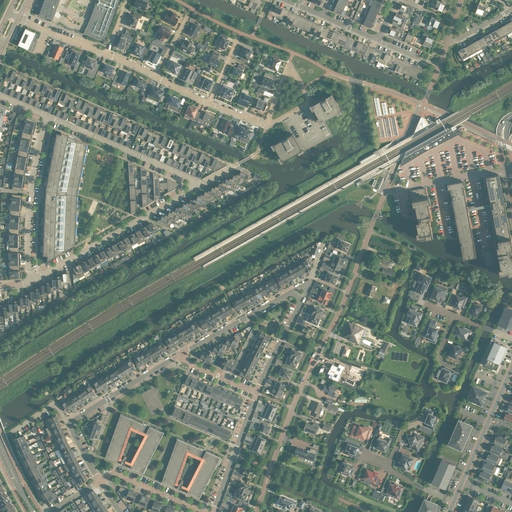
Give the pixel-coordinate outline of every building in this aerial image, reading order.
[(51,20),(51,21),(59,0),(44,0),(38,15),(51,20)] [(96,0),(94,5),(95,5),(86,27),(83,34),(102,41),(102,40),(102,39),(104,39),(104,40),(114,13),(118,4),(117,4),(119,0),(96,0)] [(139,0),(135,0),(133,6),(144,10),(147,3),(148,3),(149,0),(142,0),(142,1),(139,0)] [(255,8),(259,10),(263,0),(254,0),(251,8),(255,9),(255,8)] [(374,1),(372,0),(370,0),(369,4),(380,9),(382,4),(374,1)] [(443,11),(448,1),(445,0),(441,0),(441,2),(437,0),(433,8),(439,10),(439,9),(443,11)] [(336,6),(344,10),(346,5),(338,2),(336,6)] [(276,5),(272,3),(268,13),(275,17),(279,8),(275,6),(275,5),(276,5)] [(479,3),(477,9),(476,13),(486,18),(488,12),(485,11),(487,7),(479,3)] [(380,9),(369,4),(367,9),(377,14),(380,9)] [(398,10),(403,12),(410,15),(413,7),(413,8),(413,7),(406,4),(406,5),(407,5),(406,7),(400,4),(398,10)] [(334,11),(341,15),(344,10),(336,6),(334,11)] [(283,9),(279,8),(275,17),(282,20),(286,9),(283,8),(283,9)] [(289,11),(290,11),(286,9),(282,20),(285,21),(285,22),(288,24),(293,14),(289,12),(289,11)] [(377,14),(367,9),(365,14),(375,18),(377,14)] [(175,17),(176,14),(169,10),(163,20),(174,26),(178,19),(175,17)] [(133,15),(131,14),(127,25),(134,28),(135,27),(136,26),(137,24),(136,23),(138,18),(141,18),(142,15),(134,12),(133,15)] [(396,13),(394,18),(403,22),(406,17),(408,18),(410,15),(403,12),(402,15),(396,13)] [(297,15),(293,14),(288,24),(292,25),(292,24),(296,26),(300,15),(297,14),(297,15)] [(375,18),(365,14),(363,18),(373,23),(375,18)] [(303,17),(300,15),(296,26),(303,29),(306,20),(302,18),(303,17)] [(438,28),(441,22),(437,20),(432,17),(428,25),(434,28),(435,27),(438,28)] [(361,23),(371,28),(373,23),(363,18),(361,23)] [(403,22),(394,18),(392,24),(397,26),(396,29),(402,32),(406,23),(403,22)] [(311,21),(310,21),(306,20),(303,29),(309,32),(314,21),(310,20),(311,21)] [(504,22),(505,25),(502,26),(507,35),(506,34),(511,31),(511,29),(507,20),(504,22)] [(316,23),(317,23),(314,21),(309,32),(313,33),(312,34),(316,36),(320,26),(316,24),(316,23)] [(199,27),(193,23),(188,33),(194,37),(199,27)] [(158,34),(155,41),(161,44),(164,37),(167,39),(167,38),(169,38),(170,36),(169,35),(171,32),(168,31),(168,30),(168,29),(168,27),(163,24),(161,27),(157,34),(158,34)] [(325,27),(324,27),(320,26),(316,36),(319,37),(320,36),(323,38),(328,27),(324,26),(325,27)] [(499,28),(497,26),(494,27),(500,38),(501,38),(500,37),(506,35),(507,35),(502,26),(499,28)] [(331,29),(328,27),(323,38),(330,41),(334,32),(330,30),(330,29),(331,29)] [(392,36),(392,37),(399,40),(399,39),(402,32),(396,29),(390,27),(388,32),(394,35),(393,37),(392,36)] [(491,29),(493,32),(489,33),(494,42),(494,41),(500,38),(494,27),(491,29)] [(25,29),(18,45),(32,52),(37,41),(36,40),(38,35),(25,29)] [(338,33),(334,32),(330,41),(337,44),(341,33),(338,32),(338,33)] [(118,44),(117,46),(118,48),(120,48),(122,48),(123,46),(129,49),(133,37),(127,35),(124,34),(123,33),(121,37),(120,37),(118,44)] [(228,36),(221,33),(219,39),(221,40),(218,47),(220,48),(220,49),(220,50),(221,51),(222,50),(223,50),(223,49),(225,50),(229,40),(227,39),(228,36)] [(344,35),(345,35),(341,33),(337,44),(344,46),(348,38),(344,36),(344,35)] [(422,44),(430,48),(432,42),(431,42),(433,38),(423,33),(421,39),(424,40),(422,44)] [(486,35),(485,33),(482,34),(488,45),(488,44),(494,42),(489,33),(486,35)] [(479,36),(480,39),(477,40),(482,49),(481,48),(488,45),(482,34),(479,36)] [(352,39),(348,38),(344,46),(351,50),(355,39),(352,38),(352,39)] [(358,41),(355,39),(351,50),(358,52),(361,44),(357,42),(358,41)] [(183,42),(179,49),(188,54),(192,47),(191,46),(192,43),(186,40),(185,43),(183,42)] [(474,42),(472,40),(469,42),(475,52),(475,51),(481,49),(482,49),(477,40),(474,42)] [(469,55),(475,52),(469,42),(466,43),(468,46),(464,48),(469,56),(469,55)] [(141,53),(145,55),(148,49),(144,47),(137,43),(137,44),(136,46),(134,45),(132,50),(134,51),(133,53),(132,53),(136,55),(139,56),(140,56),(141,53)] [(366,45),(365,45),(361,44),(358,52),(364,55),(369,45),(365,44),(366,45)] [(58,59),(63,48),(55,45),(50,56),(58,59)] [(372,47),(369,45),(364,55),(371,58),(375,50),(371,48),(371,47),(372,47)] [(240,60),(247,63),(249,59),(248,59),(251,51),(252,51),(244,47),(240,56),(241,57),(240,60)] [(462,58),(469,56),(464,48),(458,51),(459,54),(457,55),(459,61),(463,59),(462,58)] [(380,51),(379,51),(375,50),(371,58),(378,61),(382,51),(379,50),(380,51)] [(67,52),(64,59),(68,60),(67,62),(68,62),(68,63),(68,64),(69,65),(70,65),(71,64),(75,66),(74,67),(77,68),(80,62),(77,61),(80,55),(76,53),(76,52),(75,51),(74,51),(73,51),(72,51),(71,51),(71,53),(67,52)] [(158,54),(158,53),(155,52),(152,51),(148,59),(150,61),(153,63),(153,62),(155,64),(160,55),(158,54)] [(210,57),(208,63),(217,67),(220,61),(217,59),(219,54),(213,51),(211,57),(210,57)] [(386,53),(382,51),(378,61),(385,64),(389,56),(385,54),(385,53),(386,53)] [(273,54),(268,67),(274,70),(274,71),(276,71),(277,71),(278,71),(280,67),(279,67),(281,61),(279,60),(280,57),(273,54)] [(393,57),(389,56),(385,64),(392,67),(396,57),(393,56),(393,57)] [(98,65),(96,64),(95,63),(96,61),(88,57),(85,64),(84,67),(83,68),(89,70),(87,75),(93,77),(98,65)] [(399,59),(400,59),(396,57),(392,67),(395,69),(395,70),(398,72),(403,62),(399,60),(399,59)] [(175,74),(176,74),(181,65),(172,61),(171,62),(170,64),(168,67),(166,70),(169,71),(172,72),(175,74)] [(407,63),(403,62),(398,72),(402,73),(402,72),(406,73),(410,63),(407,62),(407,63)] [(232,71),(231,73),(232,75),(233,75),(234,75),(240,77),(243,71),(245,66),(239,63),(237,68),(234,67),(233,70),(232,71)] [(413,65),(410,63),(406,73),(412,76),(416,68),(412,66),(413,65)] [(105,64),(101,71),(107,74),(106,77),(112,80),(116,71),(113,70),(114,68),(105,64)] [(421,69),(420,69),(416,68),(412,76),(420,80),(424,70),(420,68),(421,69)] [(197,73),(191,70),(191,71),(186,69),(182,78),(189,82),(190,79),(194,80),(197,73)] [(9,70),(5,79),(11,82),(15,72),(15,73),(16,72),(13,70),(12,71),(9,70)] [(123,86),(124,86),(124,84),(125,85),(130,74),(123,71),(120,77),(116,75),(112,83),(117,85),(118,82),(119,82),(118,83),(118,84),(123,86)] [(15,83),(18,85),(18,84),(17,84),(21,75),(19,74),(15,73),(15,72),(11,82),(15,83)] [(273,86),(274,83),(273,83),(274,80),(272,80),(272,77),(271,77),(272,75),(265,73),(261,85),(271,88),(272,86),(273,86)] [(17,84),(18,84),(21,86),(24,88),(24,87),(28,78),(25,77),(21,75),(17,84)] [(205,91),(206,91),(207,90),(208,91),(213,81),(205,78),(202,76),(200,79),(199,81),(198,83),(198,84),(199,84),(199,85),(200,84),(202,85),(201,87),(204,89),(204,90),(204,91),(205,91)] [(133,84),(143,89),(140,94),(144,95),(148,86),(144,85),(146,81),(136,77),(133,84)] [(35,80),(32,79),(31,80),(28,78),(24,87),(30,90),(34,81),(35,80)] [(34,91),(33,92),(37,93),(36,93),(40,83),(38,82),(34,81),(30,90),(34,91)] [(47,86),(44,84),(44,85),(40,83),(36,93),(37,93),(43,95),(47,86)] [(46,97),(49,99),(49,98),(53,89),(51,88),(47,86),(43,95),(46,97)] [(147,98),(158,102),(159,101),(162,102),(164,96),(161,95),(163,91),(160,90),(160,89),(155,87),(154,88),(151,86),(147,98)] [(234,90),(224,86),(220,96),(230,100),(232,95),(234,96),(236,91),(234,90)] [(49,98),(56,101),(60,91),(57,90),(57,91),(53,89),(49,98)] [(62,93),(58,102),(64,105),(68,96),(69,95),(66,94),(65,94),(62,93)] [(242,93),(239,99),(238,99),(236,103),(247,107),(248,104),(251,105),(251,106),(254,99),(251,98),(251,96),(242,93)] [(341,110),(332,94),(326,98),(326,99),(315,105),(323,119),(334,113),(335,114),(336,113),(337,115),(343,112),(341,110)] [(178,105),(181,100),(177,99),(178,98),(173,96),(173,97),(169,95),(164,107),(179,113),(182,107),(178,105)] [(68,107),(71,108),(75,98),(74,98),(72,97),(68,96),(64,105),(68,106),(68,107)] [(255,98),(253,104),(257,105),(255,108),(260,110),(261,109),(262,109),(262,110),(263,110),(264,111),(265,110),(265,109),(265,108),(266,108),(268,103),(267,102),(269,99),(265,97),(264,101),(255,98)] [(81,100),(78,99),(78,100),(75,98),(71,108),(77,110),(81,101),(81,100)] [(88,103),(85,102),(84,103),(81,101),(77,110),(83,113),(87,104),(88,103)] [(87,115),(90,116),(94,107),(93,107),(93,106),(91,105),(91,106),(87,104),(83,113),(87,115)] [(196,109),(197,108),(194,106),(193,108),(192,107),(191,106),(190,106),(189,106),(187,106),(185,109),(187,110),(185,114),(191,116),(190,119),(196,121),(198,114),(195,113),(197,109),(196,109)] [(97,107),(97,108),(94,107),(90,116),(96,119),(100,109),(100,110),(100,109),(97,107)] [(99,120),(102,122),(102,121),(106,112),(104,111),(100,110),(100,109),(96,119),(99,120)] [(110,113),(110,114),(106,112),(102,121),(108,124),(112,115),(113,115),(113,114),(110,113)] [(197,122),(195,125),(200,127),(201,125),(200,125),(201,123),(204,125),(205,120),(211,123),(214,116),(209,114),(209,113),(205,112),(204,115),(200,114),(197,122)] [(119,118),(119,117),(116,116),(116,117),(113,115),(112,115),(108,124),(115,127),(119,118)] [(24,125),(20,124),(20,126),(24,127),(24,126),(35,128),(36,125),(35,124),(36,121),(26,117),(24,125)] [(123,118),(122,119),(119,118),(115,127),(121,130),(125,120),(125,121),(126,120),(123,118)] [(229,126),(230,122),(223,119),(222,121),(218,119),(215,126),(219,128),(219,129),(224,131),(224,132),(230,134),(233,128),(229,126)] [(125,131),(128,133),(128,132),(127,132),(131,123),(129,122),(125,121),(125,120),(121,130),(125,131)] [(134,135),(138,125),(135,124),(135,125),(131,123),(127,132),(128,132),(134,135)] [(24,127),(22,135),(32,137),(33,132),(34,132),(35,128),(24,126),(24,127)] [(140,127),(136,136),(143,139),(147,130),(147,129),(144,128),(144,129),(140,127)] [(237,128),(234,137),(237,138),(238,137),(240,137),(239,140),(247,143),(250,138),(252,138),(253,136),(253,135),(253,133),(251,133),(252,132),(248,130),(249,129),(245,127),(245,129),(241,127),(240,130),(237,128)] [(153,133),(153,132),(151,131),(151,132),(147,130),(143,139),(146,141),(149,142),(153,133)] [(45,188),(45,189),(46,189),(45,199),(44,199),(44,200),(45,200),(42,255),(42,256),(47,256),(47,261),(46,261),(75,245),(76,196),(77,196),(76,196),(76,193),(77,193),(86,144),(87,144),(60,132),(60,133),(61,133),(60,134),(56,133),(56,134),(46,188),(45,188)] [(159,135),(157,134),(153,133),(149,142),(148,144),(154,147),(159,135)] [(16,142),(16,144),(19,145),(20,144),(30,146),(31,142),(30,142),(32,137),(22,135),(20,143),(16,142)] [(163,136),(163,137),(159,135),(154,147),(161,150),(162,147),(166,138),(166,137),(163,136)] [(297,153),(297,152),(300,150),(292,136),(275,145),(280,153),(279,154),(280,156),(278,158),(281,163),(284,161),(283,161),(297,153)] [(172,141),(173,140),(170,139),(169,140),(166,138),(162,147),(168,150),(172,141)] [(178,144),(178,143),(176,142),(176,143),(172,141),(168,150),(171,152),(174,153),(178,144)] [(20,144),(19,145),(18,153),(28,155),(29,150),(30,150),(30,146),(20,144)] [(182,144),(182,145),(178,144),(174,153),(181,156),(185,146),(185,147),(185,146),(182,144)] [(189,147),(188,148),(185,147),(185,146),(181,156),(187,158),(191,149),(192,148),(189,147)] [(190,160),(193,162),(193,161),(197,152),(195,151),(191,149),(187,158),(190,160)] [(201,153),(197,152),(193,161),(200,164),(204,155),(204,154),(201,153)] [(12,160),(12,162),(16,163),(16,162),(27,164),(28,160),(27,159),(28,155),(18,153),(16,161),(12,160)] [(203,165),(203,166),(206,167),(210,157),(208,156),(204,155),(200,164),(203,165)] [(215,171),(227,165),(216,160),(217,159),(214,158),(213,159),(210,157),(206,167),(215,171)] [(16,163),(14,171),(25,172),(25,167),(26,168),(27,164),(16,162),(16,163)] [(128,162),(127,162),(128,162),(129,180),(135,179),(135,171),(140,170),(140,167),(128,162)] [(152,172),(140,167),(140,170),(141,187),(147,187),(147,176),(152,176),(152,172)] [(9,178),(9,180),(13,181),(13,180),(24,181),(25,177),(24,177),(25,172),(14,171),(13,179),(9,178)] [(251,175),(240,171),(239,174),(237,173),(235,176),(244,180),(246,181),(246,180),(248,179),(249,179),(250,177),(251,176),(251,175)] [(159,175),(152,172),(152,176),(153,186),(181,185),(167,179),(167,182),(159,183),(159,175)] [(511,244),(499,174),(484,177),(488,200),(486,200),(487,209),(490,208),(490,210),(499,258),(499,261),(502,274),(511,272),(511,244)] [(239,184),(241,183),(242,183),(243,181),(244,180),(235,176),(233,175),(232,178),(230,177),(228,180),(237,184),(238,185),(239,184)] [(135,179),(129,180),(129,196),(136,195),(141,195),(141,189),(135,189),(135,179)] [(232,188),(233,188),(235,187),(236,186),(237,184),(228,180),(226,179),(224,182),(222,181),(221,184),(230,188),(229,188),(231,189),(232,188)] [(13,180),(13,181),(12,189),(22,190),(23,185),(24,185),(24,181),(13,180)] [(462,181),(449,183),(463,257),(476,255),(462,181)] [(225,192),(226,192),(228,191),(229,190),(229,188),(230,188),(221,184),(219,183),(217,186),(215,185),(214,188),(222,192),(224,193),(225,192)] [(181,185),(153,186),(153,197),(154,200),(160,197),(159,189),(167,189),(167,192),(181,185)] [(147,187),(141,187),(141,189),(141,195),(142,203),(142,207),(154,200),(153,197),(148,197),(147,187)] [(217,196),(219,196),(221,195),(222,194),(222,192),(214,188),(211,187),(210,190),(208,189),(207,192),(215,196),(217,197),(217,196)] [(426,188),(410,191),(419,238),(433,236),(429,219),(427,220),(427,219),(431,218),(431,215),(427,215),(427,214),(430,214),(426,188)] [(210,200),(212,200),(213,199),(214,198),(215,196),(207,192),(204,191),(203,194),(201,193),(200,196),(208,200),(210,201),(210,200)] [(11,194),(11,202),(7,202),(6,204),(10,205),(10,204),(22,205),(22,200),(21,200),(21,195),(11,194)] [(136,195),(129,196),(130,213),(142,207),(142,203),(136,204),(136,195)] [(203,204),(205,204),(206,203),(207,202),(208,200),(200,196),(197,195),(196,198),(194,197),(193,200),(192,201),(201,204),(203,205),(203,204)] [(196,208),(198,208),(199,207),(200,206),(201,204),(192,201),(193,200),(190,199),(189,202),(187,202),(185,204),(185,205),(194,208),(196,209),(196,208)] [(189,212),(190,212),(192,211),(193,210),(194,208),(185,205),(185,204),(183,203),(181,206),(180,206),(178,209),(187,212),(186,213),(188,213),(189,212)] [(10,205),(10,213),(20,213),(20,208),(21,209),(22,205),(10,204),(10,205)] [(186,214),(186,213),(187,212),(178,209),(176,207),(174,211),(172,210),(171,213),(179,216),(179,217),(181,217),(182,216),(183,216),(185,215),(186,214)] [(165,214),(164,217),(172,221),(174,222),(175,221),(176,220),(178,219),(179,218),(179,217),(179,216),(171,213),(168,211),(167,215),(165,214)] [(5,221),(5,223),(9,223),(9,222),(20,222),(21,218),(20,218),(20,213),(10,213),(9,221),(5,221)] [(164,217),(161,216),(160,219),(158,218),(157,221),(167,226),(167,225),(169,224),(170,223),(172,222),(172,221),(164,217)] [(19,226),(20,226),(20,222),(9,222),(9,223),(9,231),(19,231),(19,226)] [(152,224),(151,225),(150,223),(147,225),(144,227),(149,236),(162,228),(152,224)] [(141,228),(141,229),(138,230),(143,239),(149,236),(144,227),(141,228)] [(144,241),(143,239),(138,230),(135,232),(132,234),(137,243),(138,244),(144,241)] [(19,236),(19,231),(9,231),(9,239),(5,239),(5,241),(9,241),(9,240),(20,240),(20,236),(19,236)] [(131,246),(137,243),(132,234),(132,233),(129,235),(129,236),(126,237),(131,246)] [(132,248),(131,246),(126,237),(123,239),(120,241),(125,249),(126,251),(132,248)] [(19,244),(20,244),(20,240),(9,240),(9,241),(9,250),(19,249),(19,244)] [(120,241),(120,240),(117,242),(114,244),(119,253),(125,249),(120,241)] [(350,244),(340,240),(338,245),(339,245),(338,248),(346,251),(346,252),(347,252),(349,247),(350,244)] [(111,246),(108,247),(113,256),(119,253),(114,244),(111,246)] [(105,249),(102,251),(107,260),(113,256),(108,247),(105,249)] [(19,254),(19,249),(9,250),(9,258),(5,258),(5,260),(9,260),(9,259),(20,258),(20,254),(19,254)] [(102,251),(102,250),(99,252),(99,253),(96,254),(101,263),(107,260),(102,251)] [(493,250),(484,252),(487,266),(496,264),(495,262),(499,261),(499,258),(495,259),(493,250)] [(93,256),(90,258),(95,267),(101,263),(96,254),(93,256)] [(344,261),(345,259),(336,255),(335,255),(334,255),(333,255),(333,256),(332,257),(332,256),(332,257),(331,256),(326,254),(324,257),(342,265),(343,263),(344,263),(345,262),(345,261),(344,261)] [(87,260),(84,261),(91,273),(97,269),(95,267),(90,258),(90,257),(87,259),(87,260)] [(313,263),(310,257),(301,261),(301,260),(300,260),(306,271),(311,268),(309,265),(313,263)] [(323,260),(328,262),(330,262),(329,263),(329,264),(329,265),(329,266),(330,266),(331,266),(337,269),(336,270),(337,271),(338,271),(339,271),(339,270),(340,270),(342,265),(324,257),(323,260)] [(19,263),(20,262),(20,258),(9,259),(9,260),(9,268),(19,267),(19,263)] [(389,262),(378,258),(375,264),(384,268),(382,272),(390,275),(393,270),(387,267),(389,262)] [(299,261),(300,262),(296,265),(301,274),(306,271),(300,260),(299,261)] [(81,263),(78,264),(78,265),(83,273),(89,270),(84,261),(81,263)] [(72,271),(73,279),(77,277),(78,279),(84,275),(83,273),(78,265),(78,264),(75,266),(72,268),(72,267),(72,268),(73,270),(72,271)] [(291,267),(291,266),(290,266),(296,277),(301,274),(296,265),(291,267)] [(290,266),(290,268),(286,270),(291,280),(296,277),(290,266)] [(21,277),(21,272),(20,272),(19,267),(9,268),(10,279),(20,278),(20,277),(21,277)] [(282,273),(281,271),(280,272),(286,282),(291,280),(286,270),(282,273)] [(276,276),(281,285),(286,282),(280,272),(280,273),(276,276)] [(328,272),(326,277),(327,278),(326,280),(334,283),(334,284),(335,285),(338,279),(337,279),(338,277),(328,272)] [(431,278),(421,274),(416,287),(418,287),(416,291),(422,294),(425,286),(427,287),(431,278)] [(278,287),(272,278),(268,280),(267,279),(266,279),(273,290),(278,287)] [(266,280),(267,281),(262,283),(268,293),(273,290),(266,279),(266,280)] [(258,286),(257,285),(256,285),(263,296),(268,293),(262,283),(258,286)] [(376,286),(369,284),(366,294),(373,297),(376,286)] [(256,285),(257,287),(252,289),(258,299),(263,296),(256,285)] [(438,300),(439,297),(439,298),(440,297),(439,297),(440,296),(444,297),(447,289),(443,288),(442,290),(435,287),(431,297),(432,298),(438,300)] [(318,290),(313,288),(311,291),(329,298),(330,297),(331,297),(332,297),(332,296),(332,295),(331,294),(332,293),(323,289),(322,289),(321,288),(320,289),(319,290),(319,291),(318,290)] [(248,292),(247,290),(247,291),(253,301),(258,299),(252,289),(248,292)] [(246,291),(247,292),(242,295),(248,304),(253,301),(247,291),(246,291)] [(310,294),(316,296),(317,296),(317,297),(316,297),(316,298),(316,299),(317,300),(318,300),(324,303),(324,304),(325,305),(326,305),(326,304),(327,304),(329,298),(311,291),(310,294)] [(238,297),(237,296),(243,307),(248,304),(242,295),(238,297)] [(464,306),(468,297),(463,295),(462,298),(457,296),(453,305),(454,306),(459,309),(461,305),(464,306)] [(232,300),(238,310),(243,307),(237,296),(236,296),(237,298),(232,300)] [(234,312),(229,302),(224,305),(223,304),(229,315),(234,312)] [(476,316),(480,308),(481,309),(483,305),(478,303),(477,305),(473,304),(473,305),(472,304),(471,308),(472,308),(470,313),(472,314),(472,315),(475,316),(476,315),(476,316)] [(222,304),(223,305),(219,308),(224,317),(229,315),(223,304),(222,304)] [(320,317),(321,318),(323,313),(322,312),(323,310),(315,307),(315,306),(314,305),(312,311),(311,313),(320,317)] [(409,310),(412,311),(410,315),(413,316),(412,318),(411,318),(409,323),(410,323),(415,325),(416,326),(418,321),(417,320),(418,318),(420,319),(422,314),(416,311),(417,308),(412,306),(410,309),(409,310)] [(511,308),(506,306),(499,324),(511,329),(511,308)] [(214,310),(214,309),(213,309),(219,320),(224,317),(219,308),(214,310)] [(212,310),(213,311),(209,314),(214,323),(219,320),(213,309),(212,310)] [(317,325),(319,320),(320,317),(311,313),(310,313),(308,318),(309,318),(308,320),(316,324),(317,325)] [(204,316),(204,315),(203,315),(209,326),(214,323),(209,314),(204,316)] [(199,319),(204,329),(209,326),(203,315),(202,315),(203,317),(199,319)] [(429,318),(425,329),(428,330),(426,337),(430,338),(429,341),(435,343),(437,337),(435,336),(437,329),(434,328),(436,321),(429,318)] [(306,322),(304,322),(297,319),(296,322),(301,324),(302,324),(302,325),(301,328),(300,329),(300,330),(300,331),(301,331),(302,332),(311,336),(312,334),(313,334),(314,333),(313,332),(313,330),(313,329),(313,328),(312,328),(311,328),(310,329),(304,326),(306,322)] [(201,331),(195,321),(191,324),(190,323),(189,323),(195,334),(201,331)] [(349,322),(343,337),(358,344),(362,336),(364,337),(367,330),(364,329),(349,322)] [(189,323),(189,325),(185,327),(190,337),(195,334),(189,323)] [(181,329),(180,328),(179,329),(186,339),(190,337),(185,327),(181,329)] [(457,329),(455,332),(456,332),(456,334),(465,338),(464,341),(471,344),(474,336),(471,334),(472,332),(466,329),(465,331),(458,328),(458,329),(457,329)] [(179,329),(180,330),(175,333),(181,342),(186,339),(179,329)] [(270,336),(260,331),(257,337),(267,342),(270,336)] [(171,335),(170,334),(169,334),(176,345),(181,342),(175,333),(171,335)] [(165,338),(171,348),(176,345),(169,334),(170,336),(165,338)] [(231,339),(229,338),(228,340),(227,340),(226,343),(229,345),(230,346),(235,348),(236,349),(241,338),(235,334),(234,337),(232,336),(231,339)] [(267,342),(257,337),(255,342),(265,347),(267,342)] [(167,350),(161,340),(157,343),(156,342),(155,342),(156,343),(157,345),(162,353),(167,350)] [(213,350),(216,352),(223,356),(226,350),(228,351),(230,346),(229,345),(226,343),(222,342),(221,344),(220,343),(218,346),(216,345),(215,347),(213,350)] [(265,347),(255,342),(252,347),(262,352),(265,347)] [(484,365),(496,370),(501,359),(506,347),(494,342),(489,354),(484,365)] [(381,349),(380,351),(385,354),(390,344),(387,343),(384,350),(381,349)] [(464,346),(457,343),(456,346),(453,345),(453,346),(452,346),(448,353),(450,354),(449,355),(452,356),(452,357),(455,359),(455,357),(456,358),(458,353),(460,354),(464,346)] [(157,345),(153,348),(157,355),(162,353),(157,345)] [(148,348),(147,347),(153,358),(157,355),(153,348),(152,346),(148,348)] [(146,348),(147,349),(143,351),(149,361),(153,358),(147,347),(146,348)] [(262,352),(252,347),(249,353),(259,358),(262,352)] [(342,354),(348,356),(350,349),(345,347),(342,354)] [(211,363),(216,352),(213,350),(210,349),(209,351),(207,350),(206,353),(204,352),(203,354),(202,354),(200,358),(204,360),(211,363)] [(298,360),(299,361),(299,360),(301,356),(301,355),(301,353),(293,350),(294,349),(292,349),(290,354),(290,356),(289,356),(298,360)] [(139,354),(138,352),(138,353),(144,363),(149,361),(143,351),(139,354)] [(134,357),(139,366),(144,363),(138,353),(137,353),(138,354),(134,357)] [(246,358),(248,359),(257,363),(259,358),(249,353),(246,358)] [(287,361),(286,363),(294,367),(296,368),(298,363),(297,363),(298,360),(289,356),(290,356),(289,356),(288,356),(289,356),(287,361),(287,360),(286,361),(287,361)] [(235,363),(226,358),(222,367),(225,369),(230,371),(234,365),(235,363)] [(136,368),(130,359),(125,362),(125,361),(124,361),(131,371),(136,368)] [(257,363),(248,359),(245,364),(254,368),(257,363)] [(124,361),(124,363),(120,365),(121,367),(126,374),(131,371),(124,361)] [(254,368),(245,364),(242,369),(251,374),(254,368)] [(329,370),(328,373),(330,374),(328,377),(338,382),(346,367),(339,364),(338,366),(332,364),(331,367),(330,367),(330,368),(329,369),(329,370)] [(126,374),(121,367),(117,369),(121,377),(126,374)] [(281,372),(280,374),(288,378),(289,379),(292,374),(291,374),(292,371),(282,367),(280,372),(281,372)] [(451,380),(454,372),(449,369),(449,371),(443,368),(442,369),(438,367),(435,373),(439,375),(438,378),(442,380),(441,380),(443,381),(446,382),(448,379),(451,380)] [(112,372),(117,380),(121,377),(117,369),(112,372)] [(239,375),(248,379),(251,374),(242,369),(239,375)] [(108,375),(107,373),(106,372),(107,374),(103,376),(108,385),(113,382),(108,375)] [(117,380),(112,372),(108,375),(113,382),(117,380)] [(98,379),(98,377),(97,378),(104,388),(108,385),(103,376),(98,379)] [(183,381),(182,384),(189,388),(193,378),(188,376),(186,382),(183,381)] [(97,378),(97,379),(93,382),(99,391),(104,388),(97,378)] [(193,378),(189,388),(194,390),(198,380),(193,378)] [(198,380),(194,390),(199,392),(203,382),(198,380)] [(272,382),(267,380),(265,383),(283,391),(284,389),(285,390),(286,389),(286,388),(286,387),(285,387),(286,385),(277,381),(276,381),(275,381),(274,381),(274,382),(273,383),(272,383),(272,382)] [(203,382),(199,392),(204,394),(208,385),(203,382)] [(270,390),(270,391),(270,392),(271,392),(272,392),(272,393),(278,395),(277,396),(278,397),(279,397),(280,397),(280,396),(281,396),(283,391),(265,383),(264,386),(269,388),(270,388),(271,389),(270,389),(271,389),(270,390)] [(89,384),(85,387),(84,386),(90,397),(95,393),(89,384)] [(338,395),(336,394),(338,387),(330,384),(329,386),(325,385),(323,389),(329,392),(328,394),(336,398),(338,395)] [(208,385),(204,394),(209,396),(213,387),(208,385)] [(83,387),(84,388),(80,391),(85,400),(90,397),(84,386),(83,387)] [(213,387),(209,396),(214,398),(218,389),(213,387)] [(486,393),(473,387),(467,399),(481,405),(486,393)] [(214,398),(213,399),(218,401),(219,400),(223,391),(218,389),(214,398)] [(76,393),(75,392),(81,403),(85,400),(80,391),(76,393)] [(223,391),(219,400),(224,403),(228,393),(223,391)] [(74,393),(75,394),(71,396),(77,405),(81,403),(75,392),(74,393)] [(228,393),(224,403),(229,405),(233,395),(228,393)] [(233,395),(229,405),(234,407),(238,398),(233,395)] [(67,399),(66,398),(65,398),(72,408),(77,405),(71,396),(67,399)] [(66,400),(61,403),(63,405),(61,406),(63,409),(65,408),(67,412),(72,408),(65,398),(66,400)] [(241,410),(242,406),(240,406),(243,400),(238,398),(234,407),(241,410)] [(322,408),(324,405),(322,404),(316,401),(312,411),(315,412),(313,416),(318,418),(322,408)] [(277,407),(270,404),(270,405),(266,404),(265,406),(258,402),(257,406),(274,413),(277,407)] [(175,409),(173,415),(178,417),(182,408),(175,405),(173,408),(175,409)] [(264,417),(271,420),(274,413),(257,406),(255,410),(263,412),(262,414),(265,416),(264,417)] [(183,419),(187,410),(182,408),(178,417),(183,419)] [(188,421),(192,412),(187,410),(183,419),(188,421)] [(428,423),(427,427),(433,429),(436,422),(433,421),(435,416),(431,415),(433,412),(427,410),(425,415),(428,416),(425,422),(428,423)] [(193,424),(197,414),(192,412),(188,421),(193,424)] [(503,419),(511,423),(511,414),(508,413),(508,415),(506,414),(503,419)] [(96,422),(95,421),(92,429),(100,431),(106,416),(103,414),(101,420),(97,419),(96,422)] [(198,426),(202,416),(197,414),(193,424),(198,426)] [(58,423),(55,416),(54,416),(54,415),(51,416),(52,417),(45,420),(49,427),(58,423)] [(143,432),(147,425),(123,415),(122,415),(118,421),(120,422),(116,428),(115,428),(116,429),(117,429),(113,435),(113,436),(114,436),(111,442),(110,442),(111,443),(112,443),(108,449),(108,450),(109,450),(105,457),(106,457),(118,462),(119,460),(131,427),(143,432)] [(203,428),(207,419),(202,416),(198,426),(203,428)] [(266,422),(253,417),(251,421),(260,423),(258,427),(261,429),(261,431),(268,434),(271,427),(265,424),(266,422)] [(208,430),(212,421),(207,419),(203,428),(208,430)] [(467,440),(469,436),(470,436),(468,435),(472,426),(459,420),(456,426),(455,426),(451,437),(452,437),(449,444),(461,449),(466,440),(468,441),(467,440)] [(216,425),(217,423),(212,421),(208,430),(212,432),(216,425)] [(61,430),(59,426),(60,426),(59,423),(58,423),(49,427),(46,429),(49,436),(52,435),(61,430)] [(307,423),(304,429),(310,432),(309,433),(315,435),(319,425),(316,424),(313,423),(313,425),(307,423)] [(331,432),(333,427),(324,424),(322,429),(331,432)] [(221,427),(216,425),(212,432),(217,434),(221,427)] [(221,425),(221,427),(217,434),(222,437),(226,427),(221,425)] [(162,432),(150,426),(146,434),(148,434),(132,465),(130,468),(142,473),(143,473),(145,466),(146,466),(147,466),(146,466),(148,459),(150,460),(150,459),(152,452),(153,453),(154,453),(153,453),(155,446),(157,446),(159,439),(160,440),(161,439),(160,439),(162,432)] [(351,435),(362,439),(362,437),(364,438),(365,437),(368,438),(372,430),(364,427),(364,428),(360,427),(359,428),(354,426),(351,435)] [(227,439),(230,433),(232,434),(234,430),(226,427),(222,437),(227,439)] [(90,436),(91,436),(90,439),(93,440),(91,446),(95,447),(100,431),(92,429),(90,436)] [(62,430),(61,430),(52,435),(55,442),(65,437),(63,433),(62,430)] [(254,439),(247,434),(245,438),(263,446),(266,439),(259,436),(259,437),(255,436),(254,439)] [(387,440),(380,438),(381,435),(379,434),(375,443),(377,443),(375,447),(379,448),(378,449),(381,450),(382,449),(385,451),(386,447),(388,448),(390,441),(387,440)] [(409,439),(411,445),(410,447),(410,448),(418,451),(424,437),(416,434),(415,436),(409,439)] [(26,441),(24,436),(20,437),(20,436),(14,439),(17,445),(26,441)] [(494,442),(506,447),(509,440),(499,436),(498,438),(496,437),(494,442)] [(68,445),(66,440),(67,440),(65,437),(55,442),(58,449),(68,445)] [(253,450),(260,453),(263,446),(245,438),(243,443),(252,444),(250,447),(254,449),(253,450)] [(203,450),(179,439),(175,446),(174,446),(175,446),(176,447),(172,453),(174,454),(170,460),(169,460),(170,460),(171,461),(167,467),(168,468),(165,474),(164,474),(165,474),(166,475),(162,481),(163,482),(174,487),(175,484),(187,451),(200,457),(203,450)] [(28,446),(26,441),(17,445),(19,450),(28,446)] [(347,454),(349,454),(348,455),(351,456),(352,455),(356,457),(357,453),(356,452),(357,450),(358,450),(359,450),(359,449),(358,449),(358,448),(358,446),(347,442),(344,450),(348,452),(347,454)] [(58,449),(62,456),(71,452),(69,447),(70,447),(69,444),(68,445),(58,449)] [(490,451),(499,455),(502,448),(495,445),(494,446),(492,446),(490,451)] [(30,451),(28,446),(19,450),(21,455),(30,451)] [(304,462),(305,457),(314,460),(318,451),(310,448),(309,452),(297,448),(294,454),(298,455),(297,459),(304,462)] [(33,455),(30,451),(21,455),(23,460),(33,455)] [(75,459),(73,454),(74,454),(72,451),(71,452),(62,456),(66,464),(75,459)] [(218,456),(206,451),(202,458),(204,459),(188,490),(187,492),(199,497),(199,498),(200,498),(221,457),(218,456)] [(486,460),(498,465),(501,458),(491,453),(490,455),(488,454),(486,460)] [(37,459),(35,454),(33,455),(23,460),(26,465),(35,460),(37,459)] [(408,465),(411,466),(413,463),(411,462),(412,459),(402,455),(402,456),(401,456),(399,459),(400,459),(400,461),(401,462),(399,466),(406,469),(408,465)] [(66,464),(63,465),(67,472),(69,471),(79,465),(76,461),(77,461),(76,458),(75,459),(66,464)] [(455,465),(442,459),(433,482),(445,488),(455,465)] [(37,465),(35,460),(26,465),(28,470),(37,465)] [(347,463),(347,464),(343,462),(342,465),(340,465),(338,470),(340,471),(340,472),(342,472),(350,476),(350,475),(353,476),(355,470),(353,469),(354,466),(350,465),(350,464),(347,463)] [(497,467),(487,462),(486,464),(484,463),(482,468),(494,474),(497,467)] [(40,464),(37,465),(28,470),(31,474),(40,470),(42,468),(40,464)] [(79,465),(69,471),(73,478),(83,472),(82,472),(80,468),(81,468),(79,465)] [(239,473),(234,471),(232,474),(239,477),(241,478),(243,474),(249,477),(249,478),(250,479),(251,478),(252,478),(253,476),(254,476),(255,475),(255,474),(254,473),(254,472),(245,468),(244,468),(243,468),(242,469),(242,470),(241,473),(240,474),(239,473)] [(31,474),(33,479),(42,475),(40,470),(31,474)] [(378,473),(374,472),(368,470),(367,470),(364,478),(373,481),(372,484),(379,487),(381,480),(376,478),(378,473)] [(478,477),(490,482),(493,475),(483,471),(482,473),(481,472),(478,477)] [(84,475),(85,474),(83,472),(73,478),(71,479),(75,486),(87,479),(84,475)] [(33,479),(36,484),(44,479),(42,475),(33,479)] [(506,477),(501,488),(506,490),(511,479),(506,477)] [(36,484),(38,489),(47,484),(44,479),(36,484)] [(248,493),(250,488),(250,485),(243,482),(243,481),(241,481),(239,486),(240,486),(239,488),(238,488),(247,493),(248,493)] [(395,484),(390,482),(388,486),(387,489),(387,488),(386,489),(387,489),(385,493),(390,495),(390,496),(391,494),(394,495),(393,497),(398,499),(400,495),(401,494),(400,494),(401,492),(402,492),(402,491),(403,487),(398,485),(395,484),(395,483),(395,484)] [(38,489),(41,493),(50,489),(47,484),(38,489)] [(136,493),(137,493),(120,487),(119,490),(125,492),(124,496),(127,497),(126,498),(134,501),(134,500),(136,493)] [(236,493),(235,496),(243,499),(243,500),(245,500),(247,495),(246,495),(247,493),(238,488),(239,488),(238,488),(236,493)] [(41,493),(44,498),(52,493),(50,489),(41,493)] [(98,496),(96,494),(93,490),(84,495),(88,502),(97,497),(98,496)] [(44,498),(47,503),(58,496),(55,492),(52,493),(44,498)] [(149,498),(136,493),(134,500),(140,502),(139,503),(146,506),(149,498)] [(0,504),(2,507),(8,501),(9,500),(6,496),(5,496),(0,501),(0,504)] [(478,500),(470,496),(467,501),(476,505),(478,500)] [(102,503),(101,500),(100,501),(97,497),(88,502),(93,509),(102,503)] [(296,503),(286,498),(286,499),(285,499),(285,498),(284,499),(281,497),(278,503),(283,505),(282,508),(286,509),(287,507),(291,509),(292,505),(295,506),(296,503)] [(434,511),(437,504),(425,499),(422,505),(421,505),(417,511),(434,511)] [(12,505),(8,501),(2,507),(0,508),(0,511),(4,511),(11,506),(12,505)] [(167,506),(154,501),(152,509),(158,511),(159,511),(163,511),(165,511),(167,507),(167,506)] [(467,501),(465,506),(476,511),(478,506),(476,505),(467,501)] [(229,505),(222,502),(221,505),(236,511),(242,511),(243,511),(243,510),(242,510),(243,508),(234,504),(233,504),(232,504),(231,505),(230,506),(229,505)] [(107,509),(105,506),(104,507),(102,503),(93,509),(95,511),(102,511),(106,510),(107,509)]
